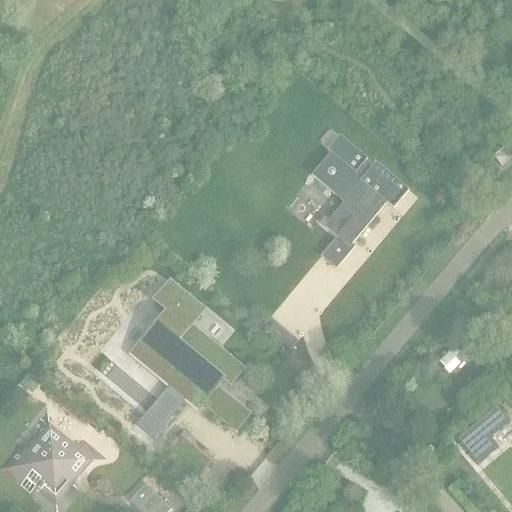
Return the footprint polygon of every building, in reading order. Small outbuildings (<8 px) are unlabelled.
[(366,160),(338,136),(326,151),(349,170),(333,190),(348,203),(328,227),(338,235),(320,257),(335,270),(354,247),(348,242),(382,201),(392,210),(408,191),(374,163),(368,170),(362,165),(366,160)] [(511,160),(511,152),(508,148),(492,160),(499,170),(511,160)] [(223,381),(230,387),(245,369),(193,326),(206,310),(169,280),(152,301),(164,311),(128,355),(197,412),(203,405),(237,432),(251,415),(218,388),(223,381)] [(441,333),(423,346),(433,359),(452,345),(441,333)] [(496,407),(456,440),(476,465),(496,448),(488,438),(508,422),(496,407)] [(81,441),(73,451),(47,430),(27,454),(18,446),(0,467),(0,473),(30,499),(38,489),(54,502),(68,485),(64,481),(71,473),(76,478),(89,462),(104,461),(81,441)] [(169,458),(197,481),(212,463),(184,440),(169,458)] [(145,485),(128,502),(138,511),(167,511),(170,510),(145,485)]
